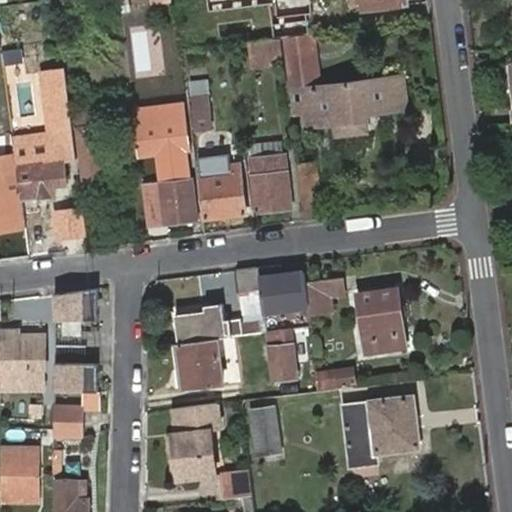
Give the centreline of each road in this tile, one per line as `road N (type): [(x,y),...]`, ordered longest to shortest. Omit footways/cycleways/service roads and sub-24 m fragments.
road 1 (residential): [(475,216),(131,260)]
road 2 (residential): [(511,508),(475,216)]
road 3 (residential): [(131,260),(126,511)]
road 4 (residential): [(475,216),(447,0)]
road 5 (residential): [(131,260),(0,276)]
